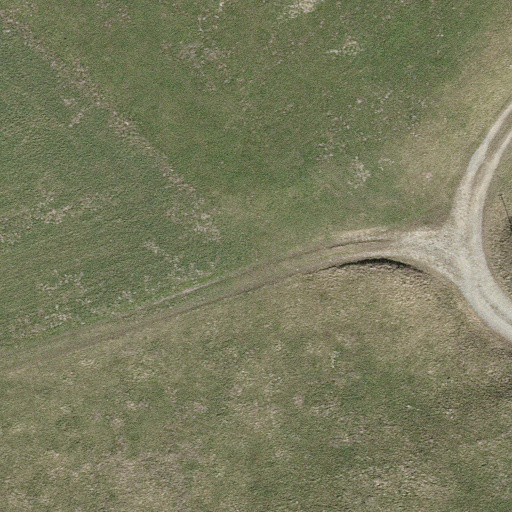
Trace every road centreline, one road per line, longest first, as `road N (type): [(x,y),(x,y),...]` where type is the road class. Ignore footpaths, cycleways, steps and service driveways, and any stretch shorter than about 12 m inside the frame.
road 1 (track): [(0,371),(346,248),(427,254),(482,292)]
road 2 (track): [(511,124),(475,200),(482,292)]
